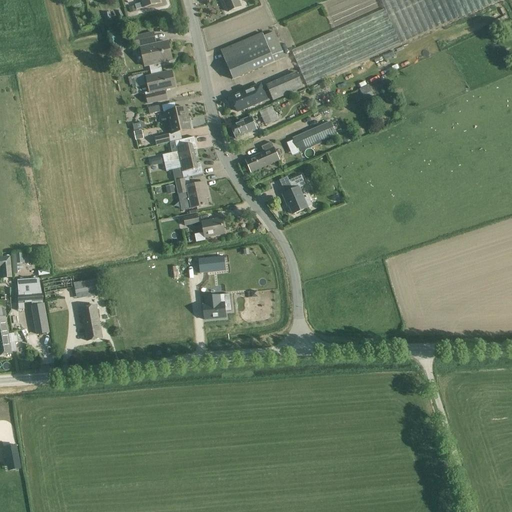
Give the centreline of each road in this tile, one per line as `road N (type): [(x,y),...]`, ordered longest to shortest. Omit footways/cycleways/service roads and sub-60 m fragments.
road 1 (unclassified): [(299,329),(283,242),(221,151),(184,0)]
road 2 (unclassified): [(0,380),(279,353)]
road 3 (unclassified): [(321,350),(511,347)]
